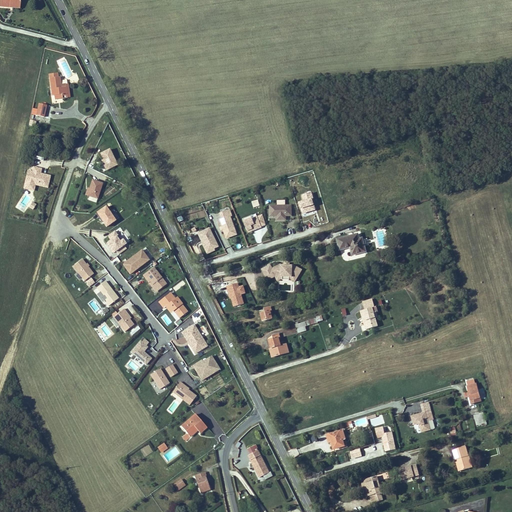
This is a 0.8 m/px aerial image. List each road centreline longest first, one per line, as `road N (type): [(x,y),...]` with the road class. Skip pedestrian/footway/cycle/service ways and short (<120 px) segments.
road 1 (residential): [(112,105),(80,146),(58,220),(100,255),(164,334)]
road 2 (secondary): [(112,105),(200,279)]
road 3 (track): [(66,231),(49,235),(0,389)]
road 4 (residential): [(446,386),(276,438)]
road 5 (secondary): [(200,279),(259,404)]
road 6 (residential): [(200,279),(209,262),(316,230)]
road 7 (unclassified): [(259,404),(223,452),(235,511)]
